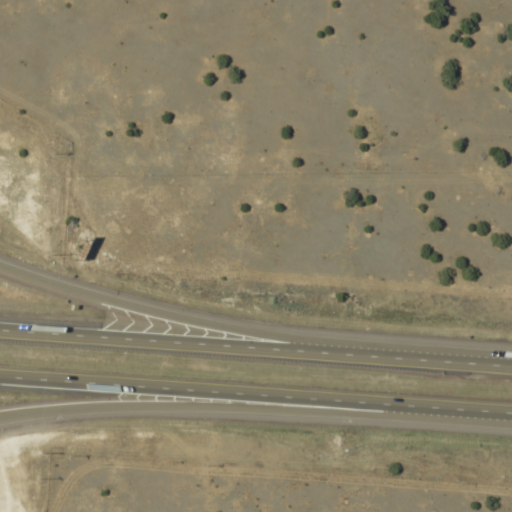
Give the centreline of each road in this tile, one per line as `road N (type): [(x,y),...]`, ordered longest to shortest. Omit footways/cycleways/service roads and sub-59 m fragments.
road 1 (motorway): [(511,369),(0,332)]
road 2 (motorway): [(0,378),(511,414)]
road 3 (motorway): [(0,421),(115,409),(382,417),(426,408)]
road 4 (motorway): [(335,356),(0,268)]
